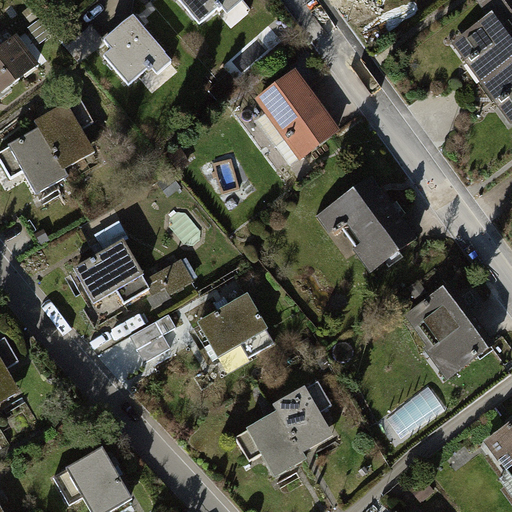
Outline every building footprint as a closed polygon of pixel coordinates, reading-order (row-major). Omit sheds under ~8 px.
[(178,0),(205,30),(225,13),(232,20),(248,6),(242,0),(178,0)] [(455,48),(511,129),(511,128),(511,37),(498,18),(455,48)] [(175,67),(139,22),(110,46),(118,56),(109,62),(133,91),(154,74),(159,81),(175,67)] [(3,56),(0,58),(0,103),(42,71),(21,43),(3,56)] [(258,102),(302,164),(342,136),(298,73),(258,102)] [(43,136),(68,179),(98,162),(85,138),(100,130),(84,103),(39,129),(43,136)] [(28,180),(41,203),(72,186),(68,179),(43,136),(1,160),(16,187),(28,180)] [(345,234),(375,278),(417,250),(374,186),(322,221),(335,240),(345,234)] [(197,288),(182,266),(151,284),(128,247),(120,235),(97,248),(102,258),(74,274),(100,312),(121,300),(125,307),(158,288),(161,294),(171,289),(177,298),(197,288)] [(411,322),(454,385),(497,357),(453,293),(411,322)] [(252,297),(202,326),(219,356),(243,343),(251,357),(278,342),(252,297)] [(181,345),(167,316),(132,333),(146,362),(181,345)] [(0,411),(25,397),(11,374),(26,366),(11,339),(0,344),(0,411)] [(283,419),(307,462),(338,445),(324,422),(339,413),(324,387),(279,412),(283,419)] [(268,463),(281,487),(311,469),(307,462),(283,419),(240,443),(256,470),(268,463)] [(511,477),(511,431),(490,447),(511,477)] [(92,502),(97,511),(128,511),(136,508),(107,458),(65,482),(80,509),(92,502)] [(0,511),(9,511),(0,496),(0,511)]
